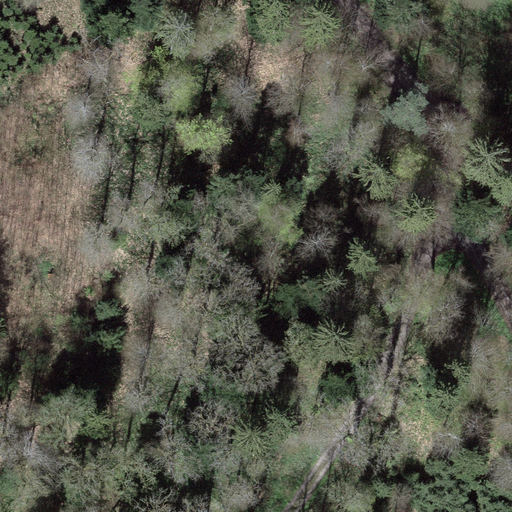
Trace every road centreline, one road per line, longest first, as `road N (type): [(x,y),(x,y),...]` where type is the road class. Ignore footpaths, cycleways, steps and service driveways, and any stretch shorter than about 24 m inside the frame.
road 1 (track): [(436,178),(436,214),(416,291),(383,367),(290,511)]
road 2 (track): [(349,0),(425,137),(436,178)]
road 3 (track): [(511,310),(436,178)]
road 4 (track): [(511,172),(397,80)]
